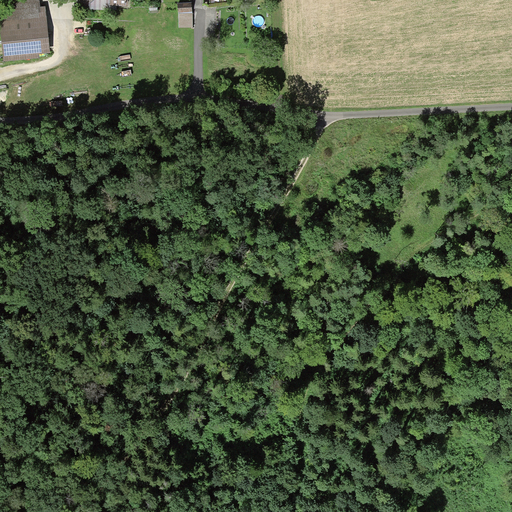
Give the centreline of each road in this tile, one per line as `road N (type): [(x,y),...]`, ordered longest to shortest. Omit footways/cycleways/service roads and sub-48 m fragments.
road 1 (unclassified): [(0,121),(194,99),(323,116),(511,107)]
road 2 (track): [(71,511),(180,379),(323,116)]
road 3 (track): [(285,511),(304,397),(380,278),(511,202)]
